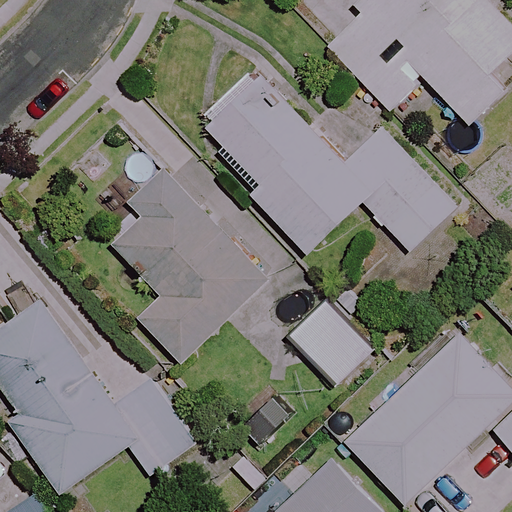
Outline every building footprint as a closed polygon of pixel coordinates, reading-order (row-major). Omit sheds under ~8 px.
[(368,0),(362,6),(369,13),(334,48),(397,111),(430,78),(478,126),(511,92),(511,90),(497,75),(511,60),(511,19),(492,0),(368,0)] [(348,165),(260,70),(204,123),(263,187),(257,193),(314,254),(370,202),(416,252),(464,207),(389,127),(348,165)] [(276,284),(173,171),(135,205),(150,221),(122,246),(169,296),(146,318),(189,364),(276,284)] [(126,406),(51,300),(0,335),(0,375),(27,413),(17,421),(68,493),(136,445),(157,475),(205,442),(162,381),(126,406)] [(379,351),(332,302),(295,336),(342,386),(379,351)] [(511,410),(511,382),(461,331),(351,439),(415,505),(511,410)] [(511,419),(501,430),(511,441),(511,419)] [(294,459),(272,435),(257,449),(237,466),(259,491),(294,459)] [(390,511),(341,459),(282,511),(390,511)] [(15,511),(54,511),(42,494),(15,511)]
